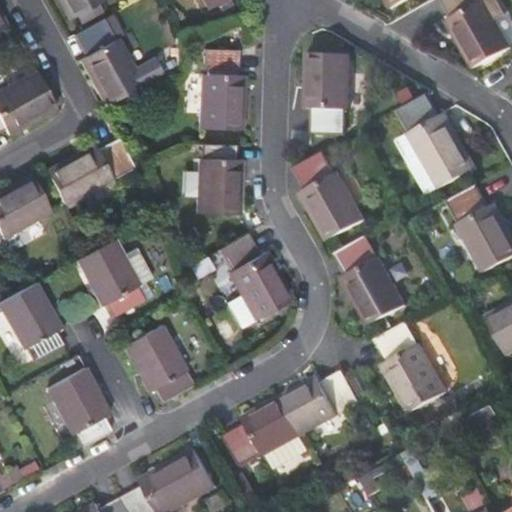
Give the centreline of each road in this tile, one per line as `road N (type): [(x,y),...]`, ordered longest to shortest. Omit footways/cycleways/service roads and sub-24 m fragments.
road 1 (residential): [(274,0),(273,176),(315,286),(311,325),(291,354),(146,433)]
road 2 (residential): [(311,0),(461,86),(511,143)]
road 3 (residential): [(23,0),(74,97),(67,126),(0,164)]
road 4 (residential): [(146,433),(6,511)]
